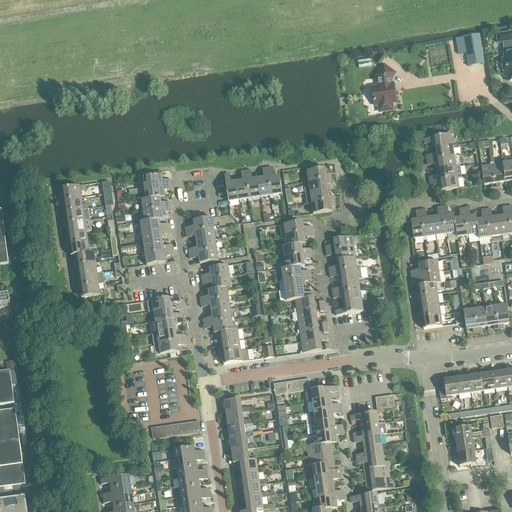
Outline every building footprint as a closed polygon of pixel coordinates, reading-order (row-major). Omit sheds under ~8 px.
[(511,81),(511,32),(496,35),(497,43),(502,42),(504,54),(503,54),(503,59),(500,60),(502,70),(503,69),(504,77),(507,77),(508,82),(511,81)] [(463,37),(456,39),(458,55),(466,53),(468,67),(484,65),(480,35),(463,37)] [(377,78),(378,86),(371,88),(372,93),(371,95),(372,100),(374,101),(374,105),(377,105),(378,112),(383,111),(392,110),(391,103),(396,102),(396,99),(393,84),(391,85),(390,79),(395,74),(384,66),(377,76),(377,78)] [(424,145),(433,143),(434,149),(452,146),(451,136),(453,135),(453,132),(437,134),(438,137),(424,139),(424,142),(424,145)] [(506,139),(499,140),(500,145),(501,150),(508,149),(507,144),(506,139)] [(454,157),(452,146),(434,149),(434,155),(426,156),(426,161),(454,157)] [(436,165),(437,171),(460,167),(459,156),(454,157),(426,161),(427,166),(436,165)] [(511,162),(503,163),(506,182),(511,181),(511,162)] [(503,163),(492,165),(495,184),(506,182),(503,163)] [(481,167),(484,186),(495,184),(492,165),(481,167)] [(273,176),(272,167),(267,168),(271,196),(282,194),(279,175),(273,176)] [(438,176),(429,178),(429,183),(457,178),(457,179),(462,178),(460,167),(437,171),(438,176)] [(263,177),(257,178),(260,197),(271,196),(267,168),(262,169),(263,177)] [(306,172),(308,182),(331,179),(331,176),(326,176),(325,169),(306,172)] [(252,179),(250,170),(245,171),(249,199),(260,197),(257,178),(252,179)] [(153,177),(143,178),(144,189),(172,185),(171,180),(162,181),(161,172),(161,171),(152,173),(153,177)] [(242,181),(236,182),(239,201),(249,199),(245,171),(240,172),(242,181)] [(228,202),(239,201),(236,182),(230,182),(229,174),(223,175),(228,202)] [(458,189),(457,179),(457,178),(429,183),(430,188),(439,186),(440,192),(458,189)] [(305,189),(305,194),(328,190),(327,183),(332,183),(331,179),(308,182),(309,188),(305,189)] [(109,182),(101,183),(103,195),(111,194),(109,182)] [(172,185),(144,189),(146,199),(146,200),(160,198),(165,198),(164,191),(173,190),(172,185)] [(62,198),(57,198),(58,202),(81,198),(81,192),(85,191),(84,186),(80,186),(61,189),(62,198)] [(334,197),(329,197),(328,190),(305,194),(304,194),(306,204),(334,200),(334,197)] [(111,194),(103,195),(105,207),(110,206),(113,206),(111,194)] [(81,198),(58,202),(59,206),(63,206),(64,213),(88,209),(87,204),(82,205),(81,198)] [(146,199),(141,200),(143,211),(170,207),(170,202),(161,204),(160,198),(146,200),(146,199)] [(330,205),(335,204),(334,200),(306,204),(306,205),(311,204),(313,215),(331,212),(330,205)] [(126,204),(118,205),(119,213),(127,212),(126,204)] [(170,207),(143,211),(144,221),(144,222),(159,220),(163,219),(162,213),(167,213),(171,212),(170,207)] [(438,217),(432,218),(435,237),(446,235),(442,207),(437,208),(438,217)] [(446,207),(442,207),(446,235),(456,233),(457,233),(455,219),(454,215),(448,216),(446,207)] [(504,217),(498,217),(501,236),(511,235),(507,207),(503,208),(504,217)] [(469,208),(464,209),(468,236),(478,235),(479,235),(477,220),(476,216),(470,217),(469,212),(469,208)] [(65,220),(60,221),(61,225),(90,220),(88,209),(64,213),(65,220)] [(455,219),(457,233),(456,233),(457,238),(468,236),(464,209),(459,210),(460,218),(455,219)] [(491,209),(486,210),(490,238),(501,236),(498,217),(492,218),(491,209)] [(0,266),(9,265),(2,211),(0,210),(0,266)] [(416,221),(411,221),(413,240),(424,238),(421,210),(415,211),(416,221)] [(425,210),(421,210),(424,238),(435,237),(432,218),(426,219),(425,210)] [(477,220),(479,235),(478,235),(479,239),(490,238),(486,210),(481,211),(483,219),(477,220)] [(268,214),(263,215),(264,224),(269,223),(275,222),(274,216),(269,217),(268,214)] [(194,227),(185,228),(186,233),(213,228),(211,218),(193,220),(194,227)] [(90,220),(61,225),(61,228),(66,227),(67,235),(91,231),(90,220)] [(144,221),(140,222),(141,233),(169,229),(168,224),(160,225),(159,220),(144,222),(144,221)] [(284,226),(279,226),(281,237),(285,236),(313,232),(312,227),(303,228),(302,222),(284,225),(284,226)] [(215,239),(213,228),(186,233),(186,238),(195,237),(196,242),(215,239)] [(169,229),(141,233),(143,244),(162,241),(161,235),(170,234),(169,229)] [(68,241),(64,242),(65,246),(88,242),(86,232),(91,231),(67,235),(68,241)] [(313,232),(285,236),(285,237),(287,246),(287,247),(301,245),(306,245),(305,238),(314,237),(313,232)] [(352,237),(334,240),(335,251),(354,248),(352,237)] [(188,249),(189,254),(216,250),(215,239),(196,242),(197,248),(188,249)] [(162,241),(143,244),(145,255),(172,250),(172,246),(172,245),(163,247),(162,241)] [(88,242),(65,246),(65,249),(69,248),(71,256),(75,256),(75,255),(89,253),(88,242)] [(287,246),(283,247),(284,258),(312,254),(311,249),(302,250),(301,245),(287,247),(287,246)] [(355,259),(354,248),(335,251),(337,262),(355,259)] [(172,250),(145,255),(146,265),(165,263),(164,257),(173,255),(172,250)] [(199,264),(218,261),(216,250),(189,254),(190,259),(198,258),(199,264)] [(76,262),(72,263),(72,266),(95,263),(94,252),(89,253),(75,255),(75,256),(76,262)] [(312,254),(284,258),(286,268),(286,269),(300,267),(305,267),(304,260),(312,259),(313,259),(312,254)] [(493,257),(483,258),(484,266),(494,264),(493,257)] [(328,268),(329,274),(357,270),(357,269),(355,259),(337,262),(338,267),(328,268)] [(456,259),(446,261),(447,263),(452,262),(453,270),(457,270),(456,259)] [(419,270),(410,272),(411,276),(439,272),(437,261),(418,264),(419,270)] [(95,263),(72,266),(73,270),(77,269),(78,277),(97,274),(102,273),(101,268),(96,269),(95,263)] [(264,264),(256,265),(257,272),(265,271),(264,264)] [(210,275),(201,276),(202,281),(229,276),(228,266),(219,267),(209,268),(210,275)] [(286,268),(281,269),(283,280),(311,276),(310,271),(301,273),(300,267),(286,269),(286,268)] [(362,281),(360,269),(357,269),(357,270),(329,274),(330,278),(339,277),(340,283),(358,280),(359,281),(362,281)] [(440,283),(439,272),(411,276),(411,282),(421,280),(421,286),(436,284),(440,283)] [(79,284),(75,284),(75,288),(99,285),(104,284),(103,273),(102,273),(97,274),(78,277),(79,284)] [(265,274),(258,276),(258,278),(259,284),(266,283),(265,274)] [(229,276),(202,281),(203,285),(211,284),(212,290),(226,288),(227,288),(231,288),(229,276)] [(311,276),(283,280),(284,291),(303,288),(302,282),(311,281),(311,276)] [(360,291),(359,281),(358,280),(340,283),(340,288),(331,290),(332,295),(360,291)] [(418,294),(414,294),(414,298),(437,294),(436,284),(421,286),(417,287),(418,294)] [(99,285),(75,288),(76,291),(80,291),(81,298),(105,295),(104,289),(99,289),(99,285)] [(209,297),(200,298),(201,303),(228,298),(227,288),(226,288),(212,290),(208,290),(209,297)] [(303,288),(284,291),(286,302),(295,301),(295,300),(305,299),(304,298),(313,297),(313,293),(304,294),(303,288)] [(342,298),(343,304),(362,301),(360,291),(332,295),(333,300),(342,298)] [(0,309),(11,308),(9,293),(0,293),(0,309)] [(439,305),(437,294),(414,298),(415,302),(419,301),(420,308),(439,305)] [(152,301),(147,302),(149,313),(153,312),(172,309),(171,304),(176,303),(180,302),(179,297),(176,297),(152,301)] [(305,299),(295,300),(295,301),(297,311),(315,308),(319,307),(324,307),(323,302),(319,302),(319,303),(314,303),(313,297),(304,298),(305,299)] [(228,298),(201,303),(202,308),(210,306),(211,312),(230,309),(228,298)] [(335,316),(363,312),(362,301),(343,304),(344,310),(335,311),(335,316)] [(417,316),(417,319),(441,316),(439,305),(420,308),(421,315),(417,316)] [(510,324),(507,305),(496,307),(499,330),(503,329),(502,325),(510,324)] [(496,331),(499,330),(496,307),(485,308),(488,327),(495,326),(496,331)] [(315,308),(297,311),(298,321),(317,319),(315,308)] [(468,308),(463,309),(467,330),(473,329),(474,334),(478,333),(475,310),(468,311),(468,308)] [(485,308),(475,310),(478,333),(482,333),(481,328),(488,327),(485,308)] [(172,309),(153,312),(155,323),(183,318),(182,314),(176,315),(173,315),(172,309)] [(212,318),(203,319),(204,324),(231,320),(230,309),(211,312),(212,318)] [(134,316),(130,316),(127,317),(128,327),(135,326),(134,316)] [(423,329),(442,327),(441,316),(417,319),(418,323),(422,322),(423,329)] [(155,323),(150,324),(151,334),(157,333),(176,330),(175,325),(176,324),(183,323),(183,318),(155,323)] [(317,319),(298,321),(300,333),(318,330),(317,319)] [(231,320),(204,324),(205,329),(214,328),(214,334),(233,331),(233,330),(231,320)] [(157,333),(151,334),(153,345),(186,340),(185,335),(176,336),(176,331),(176,330),(157,333)] [(233,331),(214,334),(215,337),(219,336),(221,343),(239,341),(237,330),(233,330),(233,331)] [(318,330),(300,333),(302,343),(320,340),(318,330)] [(186,340),(153,345),(155,356),(160,355),(176,353),(179,352),(178,346),(186,345),(186,340)] [(320,340),(302,343),(303,354),(322,351),(320,340)] [(222,351),(217,351),(218,355),(241,352),(241,351),(239,341),(221,343),(222,351)] [(271,347),(264,348),(266,359),(273,358),(271,347)] [(241,352),(218,355),(218,358),(223,358),(224,365),(242,362),(248,362),(247,350),(241,351),(241,352)] [(11,371),(0,372),(0,406),(15,404),(11,371)] [(505,371),(493,373),(495,390),(508,388),(505,371)] [(493,373),(481,375),(483,392),(495,390),(493,373)] [(481,375),(468,377),(471,393),(483,392),(481,375)] [(468,377),(456,379),(459,395),(471,393),(468,377)] [(444,388),(439,389),(440,401),(452,399),(452,396),(459,395),(456,379),(455,378),(451,378),(450,379),(443,380),(444,388)] [(331,389),(307,392),(309,403),(313,403),(313,402),(331,400),(330,393),(339,392),(338,387),(338,388),(331,389)] [(240,399),(224,402),(226,414),(242,412),(242,413),(250,412),(249,407),(242,408),(240,399)] [(331,400),(313,402),(313,403),(314,413),(341,409),(341,404),(332,406),(331,400)] [(285,406),(277,408),(279,418),(287,417),(285,406)] [(314,413),(309,413),(311,424),(316,423),(334,421),(333,415),(342,413),(341,409),(314,413)] [(0,412),(0,443),(20,440),(16,410),(0,412)] [(242,412),(226,414),(228,426),(244,424),(244,425),(251,424),(251,419),(243,421),(242,413),(242,412)] [(367,415),(351,417),(351,422),(360,421),(361,427),(378,425),(377,413),(367,415)] [(316,423),(311,424),(312,432),(312,435),(344,430),(344,426),(335,427),(334,421),(316,423)] [(244,424),(228,426),(230,439),(246,436),(246,437),(273,433),(273,431),(262,433),(262,431),(253,432),(251,424),(244,425),(244,424)] [(362,433),(353,435),(354,439),(380,435),(380,432),(378,425),(361,427),(362,432),(362,433)] [(471,427),(454,429),(454,432),(455,442),(485,437),(490,436),(490,432),(488,425),(483,425),(484,432),(481,432),(472,434),(471,432),(471,427)] [(344,430),(312,435),(314,445),(319,445),(331,443),(331,444),(337,443),(336,436),(345,434),(345,432),(344,430)] [(380,435),(354,439),(354,444),(363,442),(364,448),(381,446),(380,435)] [(246,436),(230,439),(231,451),(247,449),(247,450),(255,449),(254,444),(247,445),(246,437),(246,436)] [(286,439),(281,440),(283,450),(288,449),(294,448),(293,440),(287,441),(286,439)] [(472,439),(455,442),(457,454),(474,451),(472,439)] [(0,488),(26,485),(20,440),(0,443),(0,488)] [(314,445),(304,447),(305,452),(307,452),(307,458),(311,457),(333,454),(331,444),(331,443),(319,445),(314,445)] [(365,454),(356,456),(357,460),(383,457),(381,446),(364,448),(365,454)] [(174,450),(176,460),(204,456),(204,452),(195,453),(194,448),(174,450)] [(247,449),(231,451),(233,463),(240,462),(256,460),(257,460),(256,455),(248,456),(247,450),(247,449)] [(474,451),(457,454),(459,467),(476,464),(479,464),(478,458),(475,458),(474,451)] [(162,452),(152,454),(153,462),(163,460),(162,452)] [(308,463),(306,464),(307,469),(334,465),(333,454),(311,457),(307,458),(308,463)] [(176,460),(176,461),(177,470),(197,467),(196,462),(205,461),(204,456),(176,460)] [(383,457),(357,460),(357,465),(363,464),(364,470),(390,466),(390,462),(384,463),(383,457)] [(256,460),(240,462),(242,475),(258,473),(258,474),(265,473),(265,468),(257,469),(256,460)] [(334,465),(307,469),(308,473),(313,472),(314,478),(341,475),(340,470),(335,471),(334,465)] [(390,466),(364,470),(366,481),(386,478),(389,477),(389,472),(391,471),(390,466)] [(198,472),(197,467),(177,470),(178,479),(207,475),(206,471),(198,472)] [(258,473),(242,475),(243,488),(260,485),(260,486),(267,485),(266,480),(259,481),(258,474),(258,473)] [(178,479),(180,489),(200,486),(199,481),(208,480),(207,475),(178,479)] [(341,475),(314,478),(316,489),(334,487),(333,480),(342,479),(341,475)] [(101,485),(110,484),(111,489),(131,486),(130,476),(101,480),(101,485)] [(386,478),(366,481),(367,492),(393,488),(393,483),(390,484),(389,477),(386,478)] [(33,496),(33,490),(32,484),(26,485),(0,488),(0,511),(27,511),(26,497),(33,496)] [(260,485),(243,488),(245,500),(261,497),(261,498),(269,497),(268,492),(261,493),(260,486),(260,485)] [(103,495),(104,499),(132,495),(131,486),(111,489),(112,494),(103,495)] [(200,486),(180,489),(181,499),(210,495),(209,489),(200,491),(200,486)] [(334,487),(316,489),(317,500),(344,496),(343,492),(335,493),(334,487)] [(133,504),(132,495),(104,499),(104,504),(113,503),(113,507),(133,504)] [(181,499),(183,508),(202,505),(202,500),(211,499),(210,495),(181,499)] [(360,497),(350,499),(351,504),(360,502),(361,508),(378,506),(377,495),(360,497)] [(344,496),(317,500),(319,510),(319,511),(331,509),(337,508),(336,502),(345,500),(344,496)] [(261,497),(245,500),(247,511),(257,511),(257,510),(263,509),(263,511),(271,510),(270,504),(262,506),(261,498),(261,497)]
